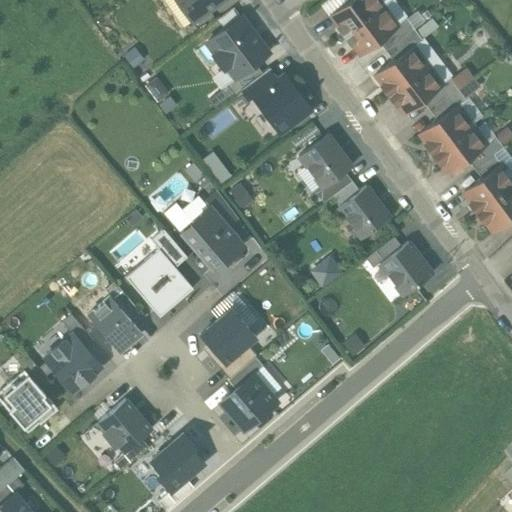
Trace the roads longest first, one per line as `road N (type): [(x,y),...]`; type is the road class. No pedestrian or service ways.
road 1 (residential): [(272,0),(485,287)]
road 2 (residential): [(253,479),(485,287)]
road 3 (residential): [(253,479),(156,366)]
